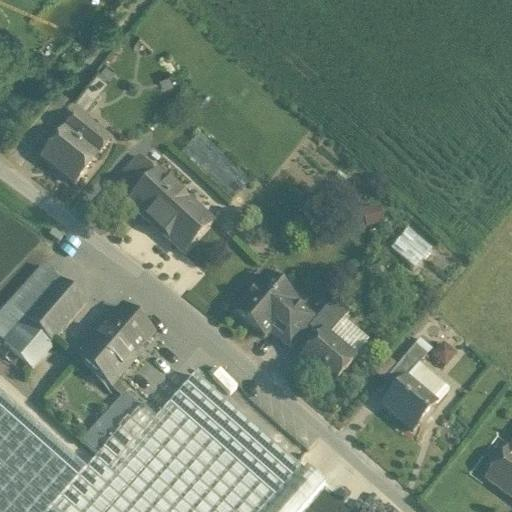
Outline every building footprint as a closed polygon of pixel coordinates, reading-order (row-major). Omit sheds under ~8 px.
[(98,71),(75,99),(86,108),(109,80),(98,71)] [(86,123),(73,139),(64,132),(42,160),(74,185),(109,142),(86,123)] [(250,183),(200,135),(181,155),(231,203),(250,183)] [(156,175),(138,159),(112,187),(130,203),(156,175)] [(130,203),(128,205),(157,231),(185,201),(188,199),(181,192),(178,195),(156,175),(130,203)] [(196,211),(185,201),(157,231),(182,254),(211,223),(197,210),(196,211)] [(407,229),(389,249),(413,270),(431,250),(407,229)] [(264,277),(234,312),(264,338),(270,332),(293,304),(294,303),(264,277)] [(59,281),(24,321),(51,344),(86,304),(59,281)] [(314,323),(308,330),(319,339),(323,335),(328,339),(347,317),(331,303),(314,323)] [(293,304),(270,332),(291,350),(308,330),(314,323),(293,304)] [(123,308),(78,360),(121,398),(126,394),(127,392),(115,382),(139,355),(136,352),(151,334),(123,308)] [(51,344),(24,321),(3,344),(30,367),(51,344)] [(328,339),(323,335),(319,339),(301,360),(331,386),(353,361),(328,339)] [(419,341),(414,348),(426,358),(431,351),(419,341)] [(431,358),(446,368),(455,354),(440,343),(431,358)] [(0,372),(1,374),(16,357),(2,345),(0,347),(0,372)] [(414,348),(404,359),(416,369),(418,367),(426,358),(414,348)] [(404,359),(384,383),(394,392),(404,380),(405,381),(416,369),(404,359)] [(448,392),(418,367),(416,369),(405,381),(404,380),(394,392),(382,407),(412,433),(448,392)] [(349,511),(194,376),(156,420),(142,408),(98,456),(48,511),(349,511)] [(126,394),(121,398),(81,440),(98,456),(142,408),(126,394)] [(511,448),(511,447),(486,480),(511,499),(511,448)]
